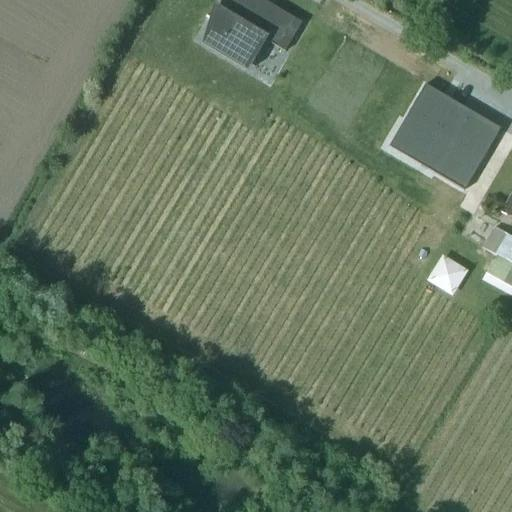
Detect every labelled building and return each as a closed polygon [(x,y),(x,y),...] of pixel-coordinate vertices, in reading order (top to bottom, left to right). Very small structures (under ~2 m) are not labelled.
[(301,24),(301,23),(262,0),(223,0),(219,8),(213,4),(200,45),(247,72),(265,41),(284,52),(285,51),(278,47),(294,20),(301,24)] [(424,82),(388,144),(463,188),(499,126),(424,82)] [(511,194),(500,216),(511,222),(511,194)] [(511,240),(507,237),(507,236),(493,228),(481,248),(495,256),(481,280),(489,285),(492,280),(511,290),(511,240)] [(433,283),(461,296),(475,267),(446,254),(433,283)]
